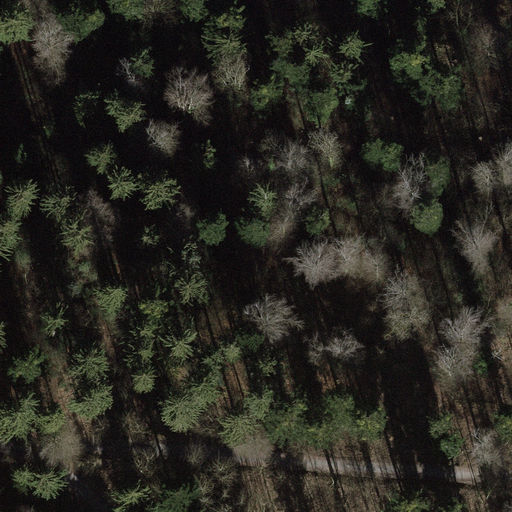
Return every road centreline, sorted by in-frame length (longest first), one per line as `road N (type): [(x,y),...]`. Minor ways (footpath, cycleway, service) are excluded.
road 1 (track): [(9,446),(140,448),(511,477)]
road 2 (track): [(0,444),(59,468),(103,511)]
